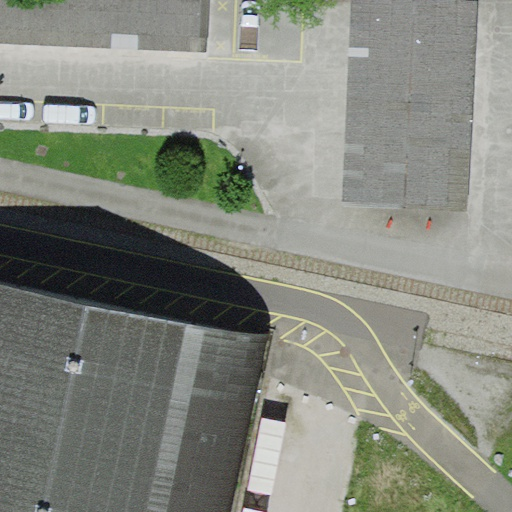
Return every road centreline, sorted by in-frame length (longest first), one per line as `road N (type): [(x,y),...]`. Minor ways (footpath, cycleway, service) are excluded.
road 1 (unknown): [(0,44),(264,74),(294,95),(311,131),(308,226)]
road 2 (unknown): [(495,268),(501,0)]
